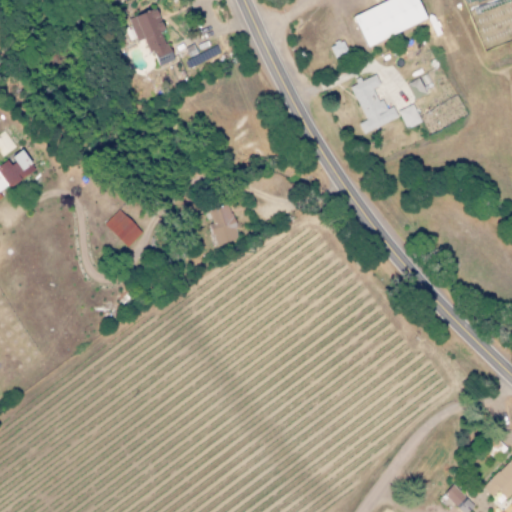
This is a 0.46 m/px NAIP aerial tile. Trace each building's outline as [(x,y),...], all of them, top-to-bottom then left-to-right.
[(384,0),(350,15),(363,47),(424,20),(415,0),(384,0)] [(135,41),(143,38),(155,66),(171,60),(159,30),(161,29),(152,8),(126,19),(135,41)] [(327,46),(333,58),(346,51),(340,40),(327,46)] [(396,118),(391,107),(384,110),(380,100),(376,102),(370,89),(378,86),(373,75),(348,86),(363,120),(356,123),(361,133),(396,118)] [(404,85),(412,100),(424,94),(416,78),(404,85)] [(395,112),(404,130),(419,122),(410,104),(395,112)] [(0,192),(32,171),(18,150),(5,158),(0,161),(0,197),(0,192)] [(206,224),(213,246),(236,238),(225,204),(205,210),(210,223),(206,224)] [(139,233),(116,210),(101,225),(124,248),(139,233)] [(504,498),(511,490),(511,454),(480,488),(489,496),(495,490),(504,498)] [(455,507),(464,497),(449,485),(441,495),(455,507)]
